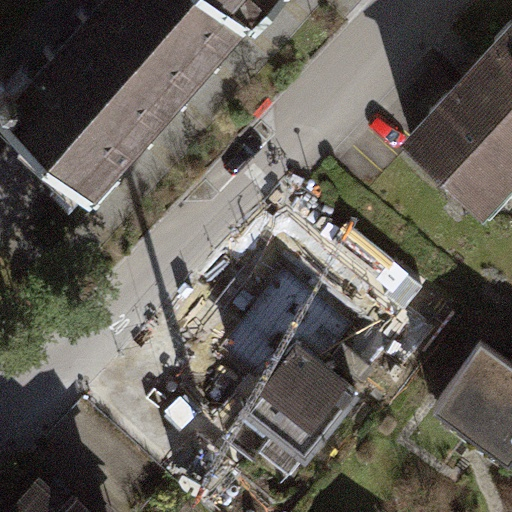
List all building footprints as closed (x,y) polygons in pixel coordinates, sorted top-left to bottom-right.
[(99,0),(0,109),(0,112),(38,148),(92,195),(251,19),(234,4),(237,0),(99,0)] [(511,31),(407,147),(492,224),(511,201),(511,31)] [(271,346),(299,369),(314,351),(370,277),(290,214),(218,304),(225,309),(258,337),(271,346)] [(258,337),(225,309),(177,368),(211,395),(258,337)] [(511,345),(487,328),(433,403),(510,457),(511,454),(511,345)] [(271,346),(258,337),(211,395),(222,405),(271,346)] [(222,405),(297,466),(361,389),(314,351),(299,369),(271,346),(222,405)] [(94,511),(49,473),(15,511),(94,511)]
